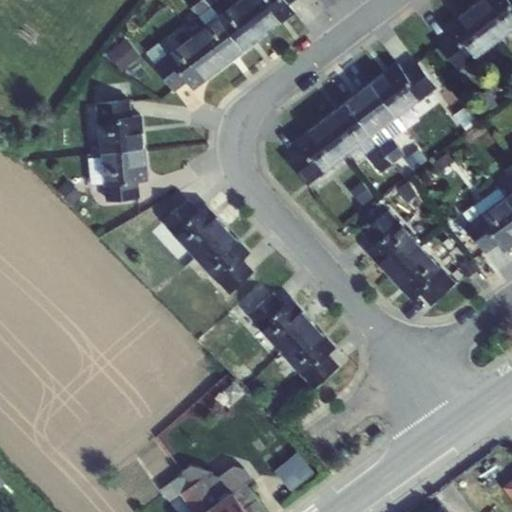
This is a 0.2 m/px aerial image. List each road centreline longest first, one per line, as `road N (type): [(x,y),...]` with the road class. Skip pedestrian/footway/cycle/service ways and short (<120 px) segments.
road 1 (residential): [(412,361),(256,191),(237,146),(252,105),(387,0)]
road 2 (secondary): [(339,511),(463,421)]
